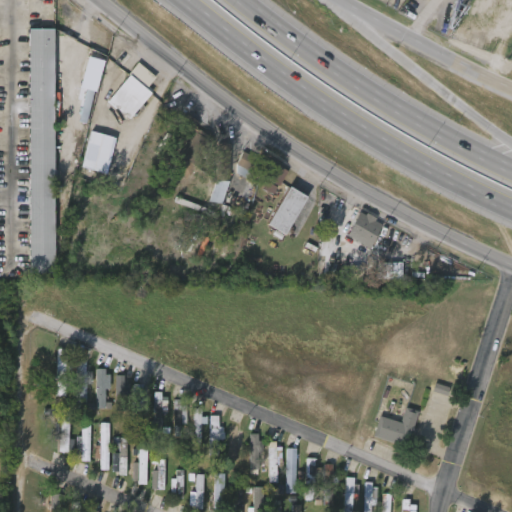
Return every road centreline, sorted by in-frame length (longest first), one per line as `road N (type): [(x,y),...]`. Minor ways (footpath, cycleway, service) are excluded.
road 1 (secondary): [(96,0),(354,187),(511,266)]
road 2 (motorway): [(182,0),(363,132),(511,210)]
road 3 (motorway): [(511,170),(377,97),(239,0)]
road 4 (secondary): [(511,91),(335,0)]
road 5 (motorway): [(492,131),(379,42)]
